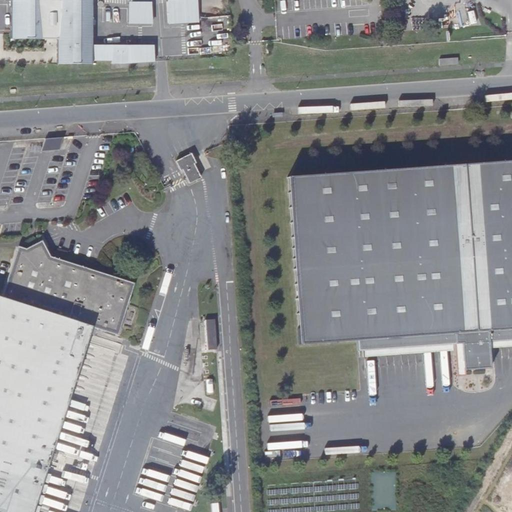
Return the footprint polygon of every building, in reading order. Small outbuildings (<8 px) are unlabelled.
[(12,0),(12,39),(59,39),(59,64),(92,64),(92,61),(92,47),(92,0),(12,0)] [(194,0),(164,3),(166,26),(196,23),(194,0)] [(146,3),(124,4),(125,25),(147,24),(146,3)] [(150,47),(92,47),(92,61),(108,62),(108,66),(152,63),(150,47)] [(64,137),(47,138),(42,151),(59,150),(64,137)] [(195,152),(177,161),(181,170),(184,168),(188,177),(190,182),(202,176),(196,163),(199,162),(195,152)] [(511,162),(288,179),(299,329),(297,329),(298,346),(356,340),(358,351),(456,343),(457,349),(462,348),(464,369),(491,367),(489,340),(511,338),(511,162)] [(0,511),(27,511),(37,483),(78,354),(108,363),(134,281),(46,252),(39,237),(24,245),(15,242),(0,287),(0,511)] [(217,349),(215,318),(205,318),(207,350),(217,349)]
